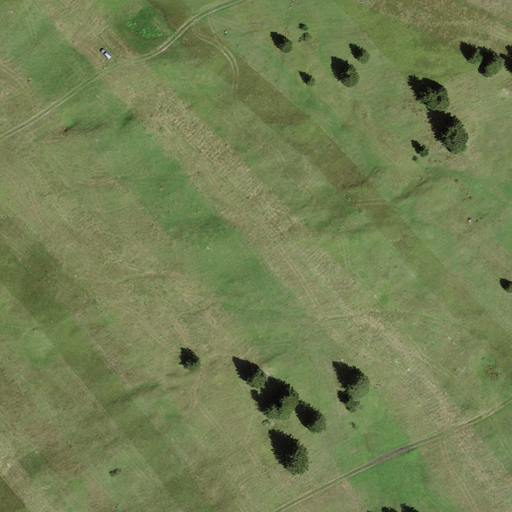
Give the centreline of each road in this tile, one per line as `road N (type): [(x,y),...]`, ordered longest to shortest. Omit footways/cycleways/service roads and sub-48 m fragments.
road 1 (track): [(0,137),(235,0)]
road 2 (track): [(277,511),(457,427)]
